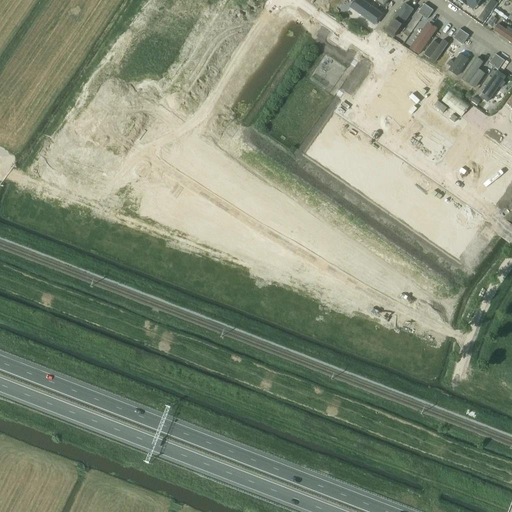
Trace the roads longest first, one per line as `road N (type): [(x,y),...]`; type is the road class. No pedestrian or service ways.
road 1 (trunk): [(386,511),(0,362)]
road 2 (trunk): [(0,385),(329,511)]
road 3 (track): [(511,255),(456,377)]
